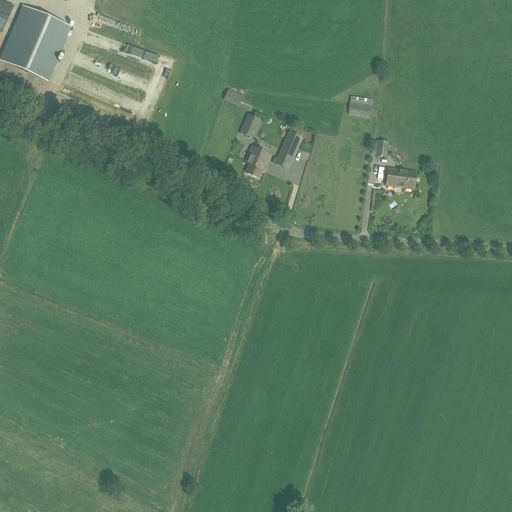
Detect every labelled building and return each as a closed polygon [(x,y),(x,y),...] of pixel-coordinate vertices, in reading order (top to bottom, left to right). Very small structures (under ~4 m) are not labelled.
[(0,0),(0,32),(2,33),(14,7),(0,0)] [(0,60),(0,61),(47,82),(70,27),(23,7),(0,60)] [(224,99),(239,106),(243,97),(228,90),(224,99)] [(348,115),(370,118),(373,100),(350,97),(348,115)] [(230,126),(233,115),(218,110),(214,121),(230,126)] [(251,140),(260,121),(248,115),(239,134),(251,140)] [(289,133),(275,164),(288,170),(301,139),(289,133)] [(376,157),(386,158),(389,143),(378,142),(376,157)] [(246,173),(258,179),(262,171),(263,172),(270,156),(252,148),(245,164),(249,166),(246,173)] [(386,186),(414,190),(416,174),(388,171),(386,186)]
